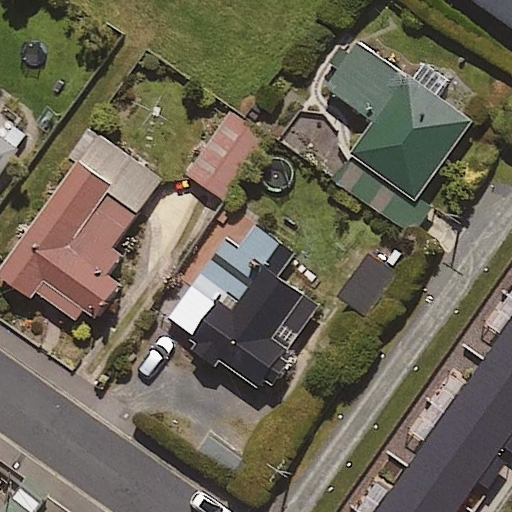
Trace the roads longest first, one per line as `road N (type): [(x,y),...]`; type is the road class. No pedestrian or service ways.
road 1 (residential): [(293,511),(511,207)]
road 2 (residential): [(0,395),(166,511)]
